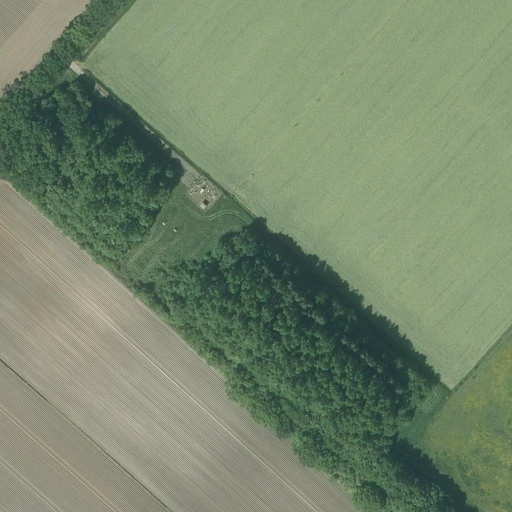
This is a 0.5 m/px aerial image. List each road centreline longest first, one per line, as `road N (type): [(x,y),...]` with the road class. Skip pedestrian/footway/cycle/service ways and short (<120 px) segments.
road 1 (track): [(0,134),(123,0)]
road 2 (track): [(202,183),(66,63)]
